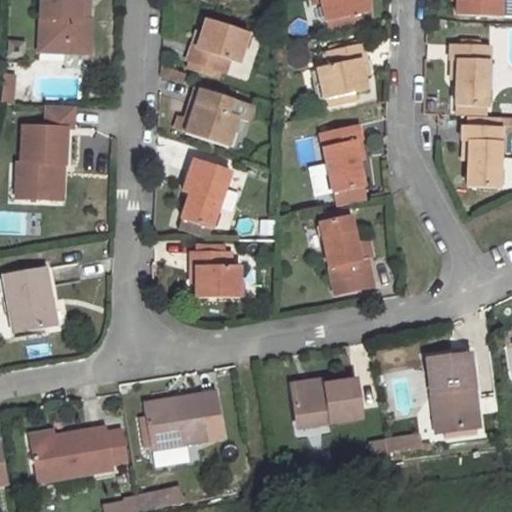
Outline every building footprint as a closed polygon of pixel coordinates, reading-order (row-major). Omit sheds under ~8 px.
[(66,0),(66,8),(74,8),(72,28),(90,29),(89,41),(114,43),(116,9),(105,9),(105,0),(66,0)] [(341,0),(343,8),(375,0),(341,0)] [(467,0),(467,13),(504,12),(504,0),(467,0)] [(261,28),(223,15),(213,40),(205,37),(200,52),(239,65),(245,53),(251,55),(261,28)] [(375,42),(337,51),(341,66),(332,69),(337,90),(373,82),(368,61),(378,60),(375,42)] [(473,66),(473,85),(472,103),(472,113),(493,113),(494,50),(461,50),(460,66),(473,66)] [(460,85),(473,85),(473,66),(460,66),(460,85)] [(14,107),(15,75),(1,75),(1,106),(14,107)] [(269,98),(211,80),(205,96),(216,99),(209,122),(245,135),(255,110),(264,113),(269,98)] [(95,97),(68,96),(67,117),(44,116),(43,153),(39,152),(39,172),(49,172),(48,190),(81,190),(82,155),(88,155),(89,119),(95,119),(95,97)] [(369,113),(374,134),(383,132),(378,112),(369,113)] [(341,120),(346,140),(354,176),(355,181),(383,175),(377,152),(374,134),(369,113),(341,120)] [(480,144),(480,162),(479,186),(508,187),(510,132),(468,130),(468,143),(480,144)] [(374,134),(377,152),(386,149),(383,132),(374,134)] [(344,176),(354,176),(346,140),(341,141),(334,149),(331,155),(330,164),(333,170),(339,174),(344,176)] [(468,162),(480,162),(480,144),(468,143),(468,162)] [(202,147),(196,161),(211,165),(204,182),(196,206),(220,215),(238,160),(202,147)] [(211,165),(196,161),(190,177),(204,182),(211,165)] [(49,172),(39,172),(39,189),(48,190),(49,172)] [(386,189),(383,175),(355,181),(358,194),(386,189)] [(328,200),(331,215),(362,208),(358,194),(328,200)] [(390,277),(383,246),(371,249),(367,231),(362,208),(331,215),(346,274),(350,272),(354,288),(390,277)] [(371,249),(383,246),(378,228),(367,231),(371,249)] [(240,238),(196,237),(196,254),(208,254),(209,286),(249,286),(248,254),(241,254),(240,238)] [(73,291),(76,291),(67,254),(26,263),(39,319),(77,311),(73,291)] [(73,291),(77,311),(87,308),(84,289),(76,291),(73,291)] [(0,311),(0,344),(9,343),(3,311),(0,311)] [(478,427),(468,357),(429,362),(430,397),(441,395),(445,431),(478,427)] [(365,370),(310,380),(314,404),(371,393),(365,370)] [(225,439),(217,398),(143,410),(150,452),(225,439)] [(30,438),(57,433),(54,421),(27,426),(30,438)] [(104,424),(57,433),(30,438),(37,481),(110,468),(109,461),(105,431),(104,424)] [(125,459),(120,428),(105,431),(109,461),(125,459)] [(422,435),(391,441),(394,454),(425,448),(422,435)] [(142,511),(181,504),(177,486),(136,494),(139,511),(142,511)] [(139,511),(136,494),(100,502),(102,511),(139,511)]
